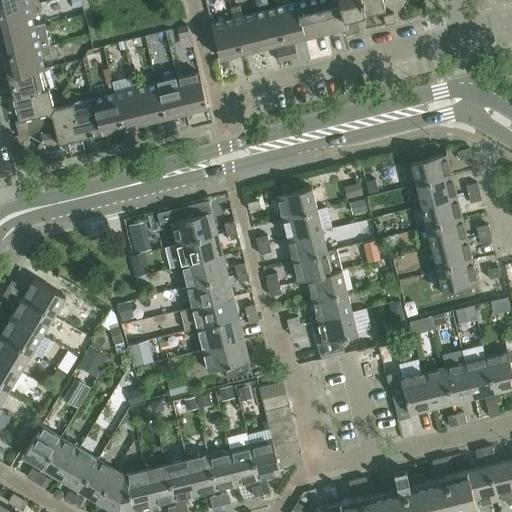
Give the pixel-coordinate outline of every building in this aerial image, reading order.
[(0,0),(0,12),(39,3),(38,0),(0,0)] [(81,0),(70,0),(73,8),(83,6),(81,0)] [(306,0),(296,3),(305,38),(326,32),(317,0),(306,0)] [(317,0),(326,32),(344,28),(348,27),(346,18),(345,18),(340,0),(317,0)] [(340,0),(345,18),(346,18),(356,15),(386,8),(384,0),(340,0)] [(39,3),(0,12),(0,34),(34,26),(31,14),(41,12),(39,3)] [(296,3),(275,8),(284,43),(305,38),(296,3)] [(231,8),(233,18),(242,53),(263,48),(254,13),(242,16),(239,5),(231,8)] [(275,8),(254,13),(263,48),(284,43),(275,8)] [(394,13),(383,16),(385,25),(396,23),(394,13)] [(348,27),(344,28),(345,35),(360,32),(356,15),(346,18),(348,27)] [(233,18),(211,24),(220,58),(242,53),(233,18)] [(187,25),(177,28),(179,37),(190,34),(187,25)] [(34,26),(0,34),(0,39),(2,47),(0,47),(0,58),(4,57),(4,56),(50,45),(47,36),(37,39),(34,26)] [(4,56),(4,57),(9,77),(44,68),(41,56),(52,53),(50,45),(4,56)] [(295,46),(285,48),(288,59),(297,57),(295,46)] [(288,59),(285,48),(276,50),(279,61),(288,59)] [(44,68),(9,77),(20,120),(27,118),(48,113),(50,114),(55,106),(53,104),(49,89),(43,90),(39,71),(44,69),(44,68)] [(199,72),(177,78),(186,113),(208,107),(199,72)] [(177,78),(156,83),(165,118),(186,113),(177,78)] [(156,83),(135,88),(144,123),(165,118),(156,83)] [(135,88),(114,93),(123,128),(144,123),(135,88)] [(114,93),(93,98),(102,133),(123,128),(114,93)] [(52,116),(57,136),(59,144),(102,133),(93,98),(92,99),(94,104),(75,109),(74,103),(58,107),(55,106),(50,114),(52,116)] [(27,118),(20,120),(15,121),(19,137),(26,141),(31,133),(27,118)] [(176,121),(166,123),(169,134),(178,132),(176,121)] [(169,134),(166,123),(157,125),(160,136),(169,134)] [(134,131),(124,133),(127,144),(136,142),(134,131)] [(127,144),(124,133),(115,136),(118,147),(127,144)] [(42,140),(40,143),(37,147),(45,152),(60,148),(59,144),(57,136),(42,140)] [(469,148),(458,151),(460,159),(471,156),(469,148)] [(412,162),(417,184),(452,176),(446,154),(412,162)] [(452,176),(417,184),(422,205),(457,197),(452,176)] [(374,179),(365,181),(367,193),(377,191),(374,179)] [(360,183),(344,187),(347,199),(363,195),(360,183)] [(466,186),(468,194),(480,191),(478,183),(466,186)] [(277,195),(282,218),(317,209),(312,187),(277,195)] [(480,191),(468,194),(463,195),(465,204),(482,199),(480,191)] [(457,197),(422,205),(427,226),(462,218),(457,197)] [(364,198),(349,202),(352,214),(367,210),(364,198)] [(209,200),(158,213),(157,213),(160,225),(171,222),(177,244),(218,234),(209,200)] [(258,200),(247,203),(249,211),(261,208),(258,200)] [(317,209),(282,218),(287,239),(322,230),(317,209)] [(462,218),(427,226),(433,247),(467,239),(462,218)] [(234,221),(224,223),(226,232),(236,229),(234,221)] [(488,224),(477,227),(479,236),(490,233),(488,224)] [(236,229),(226,232),(228,240),(238,237),(236,229)] [(322,230),(287,239),(293,260),(327,251),(322,230)] [(490,233),(479,236),(481,244),(492,241),(490,233)] [(218,234),(177,244),(182,265),(223,255),(218,234)] [(267,235),(256,238),(258,246),(269,243),(267,235)] [(375,239),(362,242),(367,262),(380,259),(375,239)] [(467,239),(433,247),(438,268),(473,260),(467,239)] [(148,240),(133,244),(135,254),(150,250),(148,240)] [(269,243),(258,246),(260,254),(271,252),(269,243)] [(327,251),(293,260),(298,282),(307,279),(307,278),(333,272),(332,271),(327,251)] [(144,252),(131,256),(136,276),(150,273),(144,252)] [(223,255),(182,265),(187,286),(228,276),(223,255)] [(473,260),(438,268),(443,290),(478,282),(473,260)] [(245,263),(235,265),(237,274),(247,271),(245,263)] [(499,267),(487,270),(490,279),(501,276),(499,267)] [(307,278),(307,279),(312,299),(347,291),(342,268),(332,271),(333,272),(307,278)] [(247,271),(237,274),(239,282),(249,279),(247,271)] [(228,276),(187,286),(193,307),(233,296),(228,276)] [(278,276),(266,279),(268,288),(280,285),(278,276)] [(35,277),(23,297),(54,315),(65,296),(35,277)] [(12,280),(8,288),(18,294),(22,286),(12,280)] [(280,285),(268,288),(270,296),(282,293),(280,285)] [(8,288),(3,295),(13,301),(18,294),(8,288)] [(347,291),(312,299),(317,319),(318,320),(352,312),(347,291)] [(233,296),(193,307),(181,310),(186,330),(198,328),(238,317),(233,296)] [(23,297),(12,315),(42,334),(54,315),(23,297)] [(507,298),(495,300),(498,312),(510,309),(507,298)] [(125,302),(116,304),(121,321),(129,318),(125,302)] [(255,304),(245,307),(247,315),(257,313),(255,304)] [(473,306),(454,310),(458,324),(476,319),(473,306)] [(318,320),(317,319),(311,321),(320,355),(344,349),(341,338),(358,334),(352,312),(318,320)] [(257,313),(247,315),(249,324),(259,321),(257,313)] [(434,315),(431,316),(434,327),(447,324),(444,313),(434,315)] [(12,315),(1,334),(31,352),(42,334),(12,315)] [(298,316),(287,319),(289,327),(300,325),(298,316)] [(430,316),(410,321),(413,334),(433,329),(430,316)] [(238,317),(198,328),(203,349),(243,339),(238,317)] [(300,325),(289,327),(291,336),(302,333),(300,325)] [(119,326),(110,329),(115,344),(124,341),(119,326)] [(1,334),(0,334),(0,358),(20,371),(31,352),(1,334)] [(98,334),(92,345),(100,350),(107,339),(98,334)] [(243,339),(203,349),(208,371),(225,367),(249,361),(243,339)] [(148,340),(128,345),(130,354),(150,349),(148,340)] [(90,346),(79,364),(98,376),(108,358),(90,346)] [(508,351),(486,357),(494,391),(511,386),(511,361),(510,362),(508,351)] [(486,357),(465,362),(473,396),(484,394),(494,391),(486,357)] [(0,358),(0,383),(9,389),(20,371),(0,358)] [(249,361),(225,367),(228,378),(252,372),(249,361)] [(465,362),(444,367),(452,402),(473,396),(465,362)] [(444,367),(423,372),(431,407),(452,402),(444,367)] [(57,369),(50,380),(58,385),(64,374),(57,369)] [(431,407),(423,372),(401,377),(405,393),(393,396),(399,420),(411,417),(410,412),(431,407)] [(184,379),(166,383),(170,397),(187,392),(184,379)] [(259,387),(262,399),(286,393),(283,381),(259,387)] [(0,403),(9,389),(0,383),(0,403)] [(231,386),(219,389),(221,397),(233,394),(231,386)] [(248,386),(238,389),(240,398),(250,396),(248,386)] [(139,389),(129,392),(133,405),(143,402),(139,389)] [(484,394),(490,417),(500,414),(494,391),(484,394)] [(286,393),(262,399),(265,410),(289,404),(286,393)] [(208,394),(196,397),(199,407),(211,404),(208,394)] [(194,396),(184,399),(186,407),(196,405),(194,396)] [(161,400),(151,402),(152,406),(153,412),(160,411),(163,406),(161,400)] [(289,404),(265,410),(268,422),(292,416),(289,404)] [(152,406),(144,408),(146,417),(154,415),(153,412),(152,406)] [(464,412),(456,414),(458,424),(467,422),(464,412)] [(458,424),(456,414),(447,416),(450,427),(458,424)] [(268,422),(270,429),(271,434),(295,428),(292,416),(268,422)] [(23,455),(42,467),(61,436),(41,425),(23,455)] [(272,438),(274,445),(298,439),(295,428),(271,434),(272,438)] [(248,434),(250,444),(259,479),(260,484),(262,494),(271,492),(267,477),(281,473),(280,469),(277,457),(274,445),(272,438),(271,434),(270,429),(248,434)] [(61,436),(42,467),(61,478),(79,448),(61,436)] [(298,439),(274,445),(277,457),(300,451),(298,439)] [(250,444),(229,449),(238,484),(259,479),(250,444)] [(492,446),(484,448),(487,458),(495,456),(492,446)] [(79,448),(61,478),(79,489),(98,459),(79,448)] [(484,448),(476,450),(478,460),(487,458),(484,448)] [(229,449),(208,454),(217,489),(238,484),(229,449)] [(300,451),(277,457),(280,469),(303,463),(300,451)] [(208,454),(187,459),(196,494),(217,489),(208,454)] [(449,456),(441,458),(444,470),(452,468),(449,456)] [(441,458),(433,460),(436,472),(444,470),(441,458)] [(98,459),(79,489),(98,501),(116,470),(98,459)] [(187,459),(166,464),(175,499),(176,505),(177,511),(186,511),(183,497),(196,494),(187,459)] [(511,472),(509,460),(488,465),(496,500),(511,495),(511,472)] [(166,464),(145,470),(154,504),(175,499),(166,464)] [(488,465),(467,470),(476,505),(496,500),(488,465)] [(32,468),(27,476),(34,481),(39,472),(32,468)] [(116,470),(98,501),(116,511),(122,511),(133,509),(124,475),(116,470)] [(145,470),(124,475),(133,509),(133,511),(142,511),(141,507),(154,504),(145,470)] [(382,491),(343,501),(346,511),(462,511),(477,508),(476,505),(467,470),(425,481),(423,473),(408,477),(406,471),(394,474),(396,480),(381,484),(382,491)] [(39,472),(34,481),(41,485),(47,476),(39,472)] [(366,477),(358,479),(361,490),(369,488),(366,477)] [(358,479),(349,481),(352,493),(361,490),(358,479)] [(262,494),(260,484),(252,486),(254,496),(262,494)] [(69,490),(64,499),(71,503),(76,494),(69,490)] [(227,492),(218,495),(221,505),(229,503),(227,492)] [(8,502),(15,506),(21,497),(13,493),(8,502)] [(76,494),(71,503),(78,508),(84,499),(76,494)] [(221,505),(218,495),(210,497),(212,506),(221,505)] [(21,497),(15,506),(23,511),(28,502),(21,497)] [(317,507),(314,511),(346,511),(343,501),(317,507)] [(297,502),(293,510),(296,511),(304,511),(307,508),(297,502)] [(0,503),(0,511),(11,511),(12,511),(0,503)]
